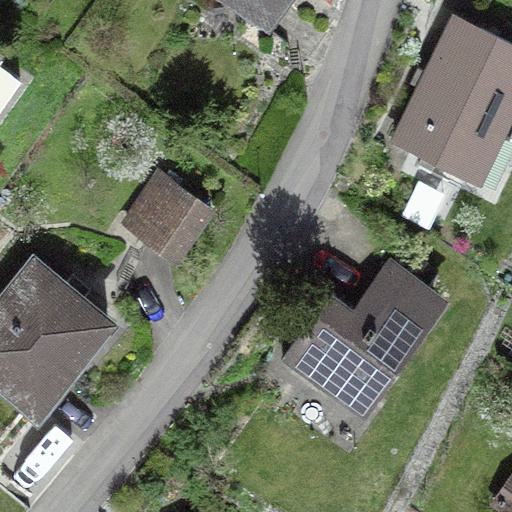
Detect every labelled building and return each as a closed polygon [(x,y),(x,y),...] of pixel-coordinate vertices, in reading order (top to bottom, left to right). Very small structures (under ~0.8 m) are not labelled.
[(300,0),(224,0),(211,20),(243,48),(267,24),(275,31),(300,0)] [(511,145),(511,46),(456,21),(400,147),(490,192),(511,145)] [(0,77),(21,51),(0,36),(0,77)] [(128,225),(173,256),(208,204),(163,174),(128,225)] [(132,319),(41,252),(0,300),(0,377),(49,418),(132,319)] [(364,316),(334,297),(289,360),(376,417),(456,304),(399,267),(364,316)] [(511,511),(511,482),(497,500),(511,511)]
